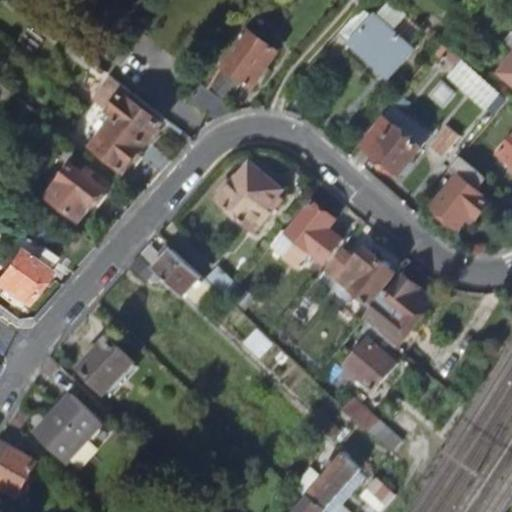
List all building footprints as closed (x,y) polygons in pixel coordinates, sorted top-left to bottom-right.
[(339,34),(391,74),(412,47),(389,30),(402,14),(384,0),(383,0),(369,17),(360,10),(339,34)] [(244,30),(209,89),(231,107),(246,82),(256,88),(278,51),(244,30)] [(511,55),(499,71),(511,81),(511,55)] [(463,86),(489,108),(503,92),(478,70),(463,86)] [(129,89),(113,76),(110,80),(126,92),(129,89)] [(165,124),(126,92),(110,80),(95,98),(111,111),(119,117),(174,161),(180,153),(157,135),(165,124)] [(190,99),(216,121),(239,113),(231,107),(209,89),(202,84),(190,99)] [(363,146),(401,176),(424,147),(414,139),(419,132),(408,124),(403,130),(385,116),(363,146)] [(119,117),(95,147),(127,173),(140,156),(162,174),(174,161),(119,117)] [(511,141),(501,155),(511,163),(511,141)] [(461,177),(437,208),(462,229),(474,214),(482,220),(496,203),(480,190),(490,178),(465,156),(453,171),(461,177)] [(251,164),(220,201),(259,234),(272,217),(268,213),(284,192),(251,164)] [(106,193),(71,167),(47,200),(81,225),(92,209),(94,211),(96,209),(97,210),(106,197),(104,195),(106,193)] [(316,198),(289,233),(325,262),(343,238),(328,226),(337,216),(316,198)] [(168,243),(158,254),(164,260),(174,249),(168,243)] [(158,271),(185,297),(204,277),(174,249),(164,260),(158,254),(151,246),(150,247),(142,256),(158,271)] [(367,247),(339,282),(366,304),(396,270),(367,247)] [(0,287),(25,307),(58,262),(43,251),(32,265),(18,254),(0,278),(0,287)] [(130,269),(146,283),(158,271),(142,256),(130,269)] [(207,280),(227,299),(238,287),(218,268),(207,280)] [(390,289),(365,318),(399,348),(434,306),(421,295),(424,291),(405,276),(393,291),(390,289)] [(367,335),(342,361),(370,388),(395,361),(367,335)] [(108,340),(81,369),(107,394),(135,365),(108,340)] [(77,395),(39,434),(70,464),(108,424),(77,395)] [(367,432),(390,454),(403,442),(356,397),(344,410),(367,432)] [(0,440),(0,484),(14,491),(32,457),(0,440)] [(329,471),(306,497),(325,511),(361,470),(343,455),(329,471)] [(383,484),(370,503),(381,511),(395,495),(383,484)] [(325,511),(306,497),(293,511),(325,511)]
